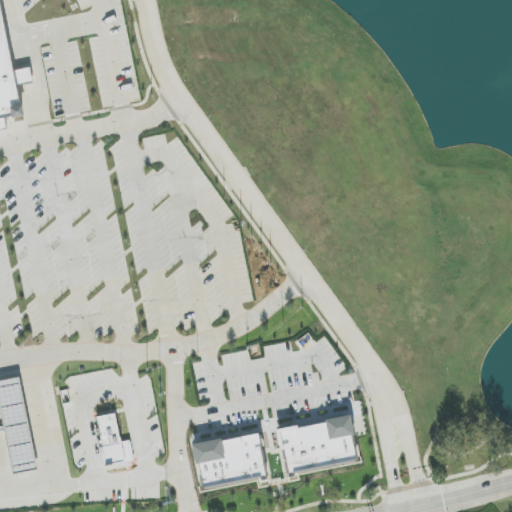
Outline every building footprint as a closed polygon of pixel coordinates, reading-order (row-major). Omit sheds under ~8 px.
[(0,0),(0,118),(24,114),(18,85),(33,82),(30,67),(15,70),(0,0)] [(0,378),(0,408),(4,427),(0,427),(0,432),(4,432),(13,473),(37,468),(17,375),(0,378)] [(277,426),(289,481),(360,465),(348,412),(326,417),(327,420),(299,427),(298,421),(277,426)] [(106,465),(96,418),(114,413),(125,461),(106,465)] [(221,435),(192,441),(203,499),(270,485),(259,431),(222,438),(221,435)]
